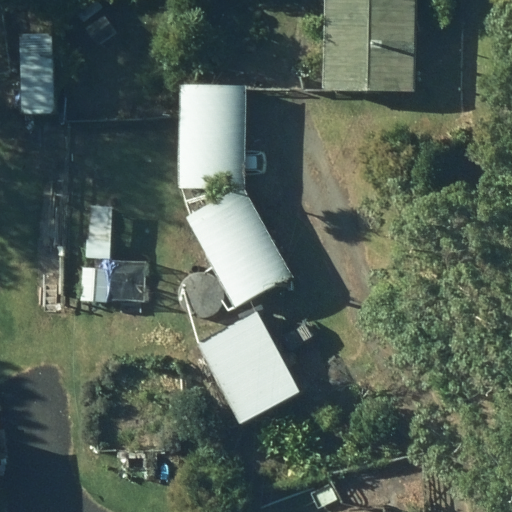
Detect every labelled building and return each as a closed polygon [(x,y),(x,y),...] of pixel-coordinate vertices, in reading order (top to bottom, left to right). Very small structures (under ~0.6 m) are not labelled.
[(426,0),(329,0),(327,85),(424,88),(426,0)] [(254,76),(188,76),(187,180),(253,181),(254,76)] [(250,182),(197,210),(222,258),(183,279),(204,318),(296,269),(250,182)] [(153,263),(156,206),(94,202),(91,259),(153,263)] [(139,263),(87,262),(86,299),(138,301),(139,263)] [(265,306),(207,336),(248,416),(306,386),(265,306)]
